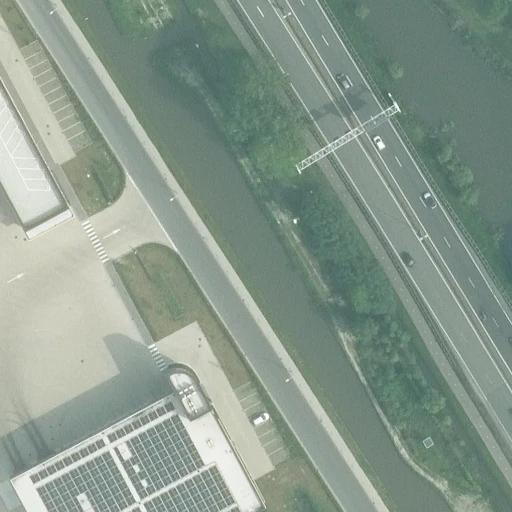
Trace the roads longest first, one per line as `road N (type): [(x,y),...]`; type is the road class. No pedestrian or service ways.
road 1 (unclassified): [(27,0),(349,511)]
road 2 (trunk): [(265,19),(511,426)]
road 3 (trunk): [(511,349),(297,0)]
